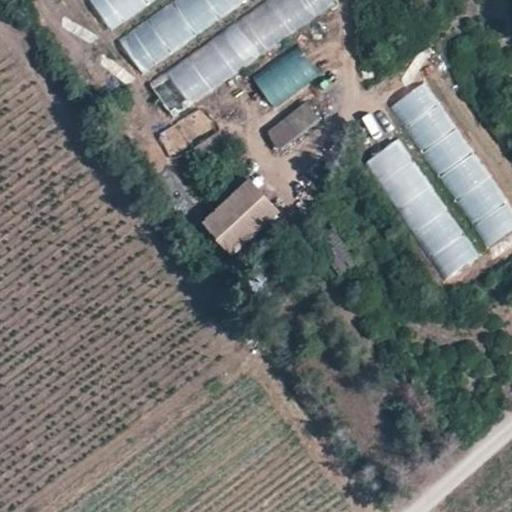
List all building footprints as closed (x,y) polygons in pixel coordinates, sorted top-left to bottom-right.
[(90,0),(112,31),(152,4),(148,0),(90,0)] [(170,0),(117,32),(139,68),(250,0),(170,0)] [(336,0),(275,0),(149,81),(170,113),(340,4),(336,0)] [(262,107),(318,75),(301,46),(245,79),(262,107)] [(427,85),(398,101),(484,250),(511,233),(511,214),(491,177),(483,182),(427,85)] [(283,152),(322,120),(307,101),(267,133),(283,152)] [(442,279),(474,261),(405,140),(373,158),(442,279)] [(275,214),(246,182),(200,222),(229,255),(275,214)]
